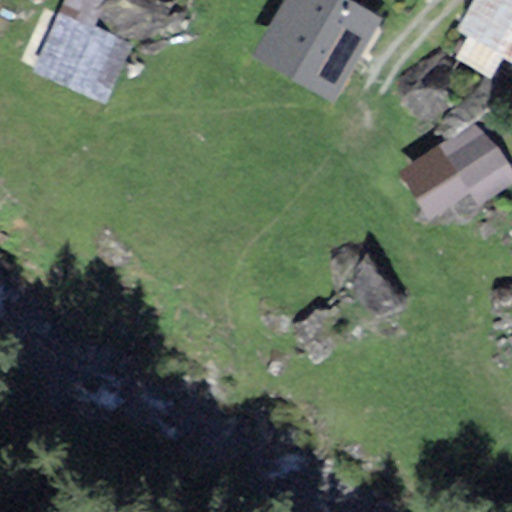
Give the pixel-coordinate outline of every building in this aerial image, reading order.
[(385,30),(331,0),(293,0),(255,67),(339,116),(385,30)] [(438,0),(419,0),(434,8),(438,0)] [(511,0),(481,0),(457,41),(471,51),(457,70),(492,92),(503,70),(511,75),(511,0)] [(139,47),(60,12),(34,73),(108,115),(139,47)] [(441,132),(393,175),(428,213),(473,173),(441,132)]
